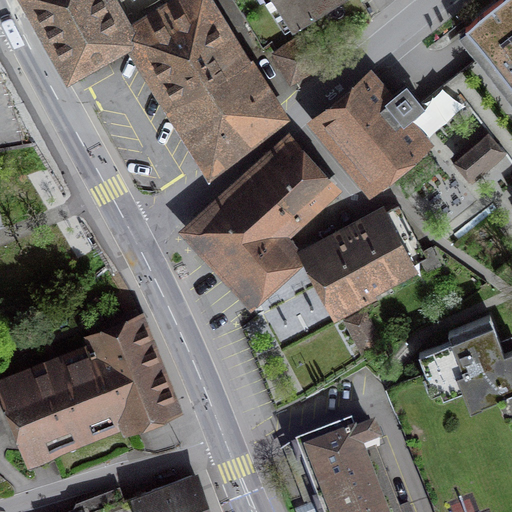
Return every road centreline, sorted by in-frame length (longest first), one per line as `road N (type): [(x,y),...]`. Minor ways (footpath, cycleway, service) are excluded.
road 1 (tertiary): [(434,0),(137,244)]
road 2 (residential): [(225,441),(364,382),(422,511)]
road 3 (primary): [(137,244),(19,28)]
road 4 (residential): [(225,441),(0,510)]
road 5 (primary): [(225,441),(137,244)]
